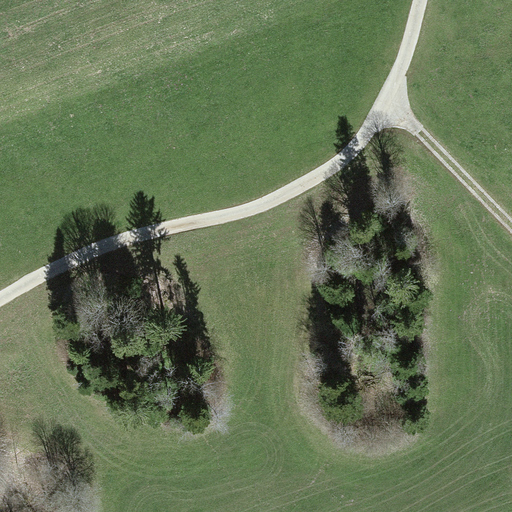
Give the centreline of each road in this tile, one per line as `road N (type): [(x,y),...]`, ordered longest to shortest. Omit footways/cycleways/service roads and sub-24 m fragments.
road 1 (unclassified): [(0,298),(98,247),(252,207),(338,163),(395,79),(419,0)]
road 2 (track): [(511,226),(386,97)]
